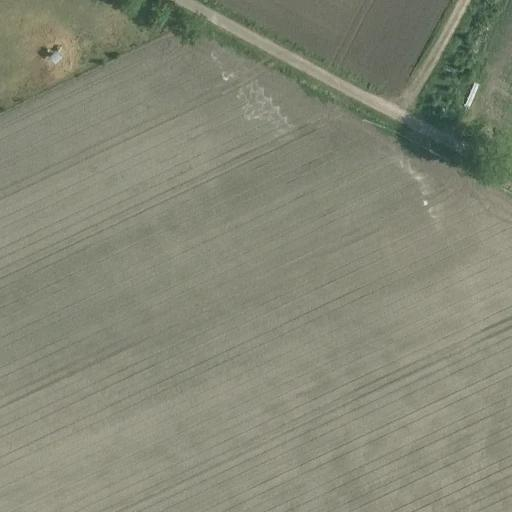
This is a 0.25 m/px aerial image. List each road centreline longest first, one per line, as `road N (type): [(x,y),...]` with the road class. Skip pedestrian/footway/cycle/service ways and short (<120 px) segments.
road 1 (unclassified): [(511,176),(176,0)]
road 2 (track): [(465,0),(401,118)]
